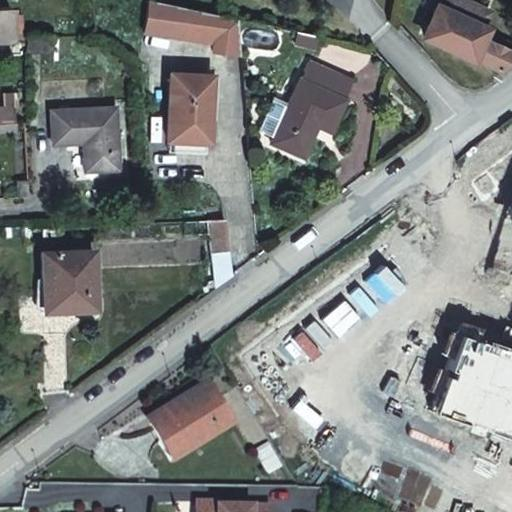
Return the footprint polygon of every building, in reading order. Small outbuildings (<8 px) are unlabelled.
[(425,37),(502,71),(511,63),(511,46),(484,32),(485,30),(482,29),(487,17),(479,13),(481,10),(460,0),(444,0),(441,10),(438,8),(425,37)] [(0,7),(0,39),(11,39),(9,7),(0,7)] [(19,39),(19,34),(17,7),(9,7),(11,39),(19,39)] [(237,21),(184,9),(185,37),(213,43),(213,52),(240,58),(237,21)] [(315,51),(317,39),(312,38),(297,35),(294,47),(315,51)] [(24,52),(48,52),(47,36),(23,36),(24,52)] [(309,64),(287,111),(274,105),(259,138),(301,158),(317,125),(331,131),(353,85),(309,64)] [(168,75),(163,139),(203,142),(206,103),(208,104),(210,79),(168,75)] [(12,93),(0,93),(0,122),(13,122),(12,93)] [(107,173),(106,157),(105,111),(52,113),(53,145),(82,144),(84,174),(107,173)] [(203,142),(163,139),(162,152),(202,155),(203,142)] [(228,266),(225,222),(208,223),(211,267),(228,266)] [(61,313),(90,312),(88,252),(38,254),(40,303),(61,303),(61,313)] [(183,398),(147,421),(171,456),(228,420),(202,379),(180,393),(183,398)] [(180,393),(144,416),(147,421),(183,398),(180,393)] [(1,511),(11,505),(5,496),(0,499),(0,510),(1,511)]
